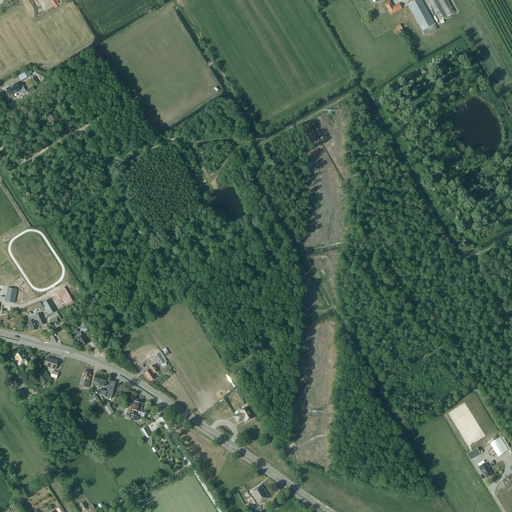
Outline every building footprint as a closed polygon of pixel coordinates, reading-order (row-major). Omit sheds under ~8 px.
[(435,24),(421,0),(417,0),(408,5),(422,31),(435,24)] [(427,0),(434,11),(439,21),(455,13),(447,0),(427,0)] [(401,9),(399,5),(388,11),(390,15),(401,9)] [(16,75),(19,81),(26,78),(23,72),(16,75)] [(6,89),(9,96),(19,90),(21,94),(25,92),(21,85),(17,87),(15,84),(6,89)] [(49,300),(51,304),(56,311),(57,312),(73,302),(64,287),(54,294),(55,296),(49,300)] [(17,290),(7,288),(5,301),(14,303),(17,290)] [(56,311),(51,304),(49,300),(43,303),(50,315),(56,311)] [(61,320),(56,312),(51,315),(52,318),(48,321),(52,327),(59,323),(58,322),(61,320)] [(27,322),(31,331),(36,329),(33,321),(37,319),(40,325),(44,324),(40,314),(35,316),(34,314),(27,318),(29,322),(27,322)] [(74,336),(76,339),(78,342),(79,341),(82,346),(87,343),(82,336),(81,336),(80,333),(77,335),(77,334),(74,336)] [(31,362),(24,352),(23,352),(20,348),(12,354),(15,358),(14,359),(19,366),(24,362),(26,366),(31,362)] [(158,353),(154,356),(160,366),(161,366),(165,363),(167,362),(161,352),(158,353)] [(46,366),(54,369),(57,361),(52,359),(52,360),(46,358),(44,364),(47,365),(46,366)] [(149,369),(144,373),(148,379),(149,378),(151,381),(154,378),(151,374),(154,373),(157,371),(153,365),(150,368),(151,370),(150,370),(149,369)] [(78,386),(87,388),(90,378),(91,375),(89,374),(90,372),(84,370),(83,373),(82,373),(80,380),(78,386)] [(38,376),(44,385),(48,382),(42,373),(38,376)] [(94,384),(103,387),(104,384),(105,384),(107,378),(94,375),(92,382),(94,384)] [(110,381),(109,385),(108,385),(106,391),(101,389),(99,395),(111,398),(113,387),(114,387),(115,382),(110,381)] [(134,402),(132,410),(130,420),(136,421),(138,420),(138,418),(137,417),(135,416),(136,411),(140,412),(142,404),(134,402)] [(105,408),(109,415),(114,412),(109,405),(105,408)] [(244,418),(246,421),(253,417),(247,407),(240,411),(241,413),(235,416),(238,422),(244,418)] [(151,436),(146,427),(141,430),(148,442),(150,447),(153,445),(152,444),(153,443),(151,441),(153,440),(151,439),(152,438),(151,436)] [(509,451),(501,437),(490,444),(498,457),(509,451)] [(470,460),(480,454),(477,449),(467,455),(470,460)] [(485,464),(480,467),(478,468),(483,475),(484,474),(487,479),(492,476),(490,473),(491,472),(485,464)] [(269,498),(261,485),(251,492),(253,496),(252,497),(258,505),(269,498)] [(249,503),(245,506),(248,511),(251,508),(251,509),(254,507),(253,505),(254,504),(251,498),(247,501),(249,503)] [(82,510),(82,511),(83,511),(88,509),(86,505),(84,505),(83,503),(80,505),(82,509),(82,510)]
